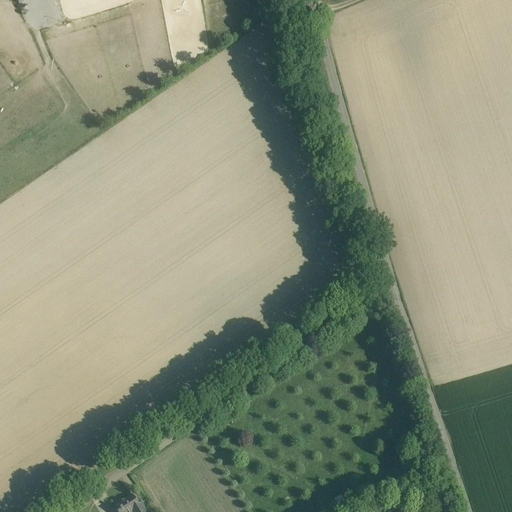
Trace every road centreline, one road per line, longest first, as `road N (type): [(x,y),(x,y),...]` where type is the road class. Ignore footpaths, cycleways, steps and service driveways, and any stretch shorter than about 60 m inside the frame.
road 1 (unclassified): [(363,302),(61,511)]
road 2 (unclassified): [(379,255),(305,0)]
road 3 (unclassified): [(468,511),(399,318)]
